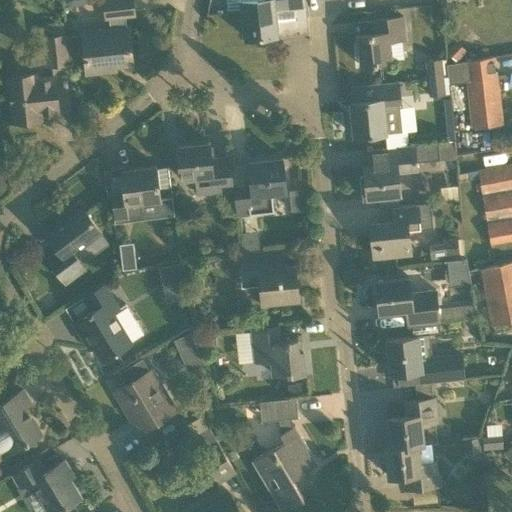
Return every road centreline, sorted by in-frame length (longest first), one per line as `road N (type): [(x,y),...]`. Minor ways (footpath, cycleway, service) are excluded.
road 1 (residential): [(357,511),(315,132),(295,102)]
road 2 (residential): [(140,511),(0,280)]
road 3 (residential): [(0,228),(7,212),(156,91),(184,78)]
